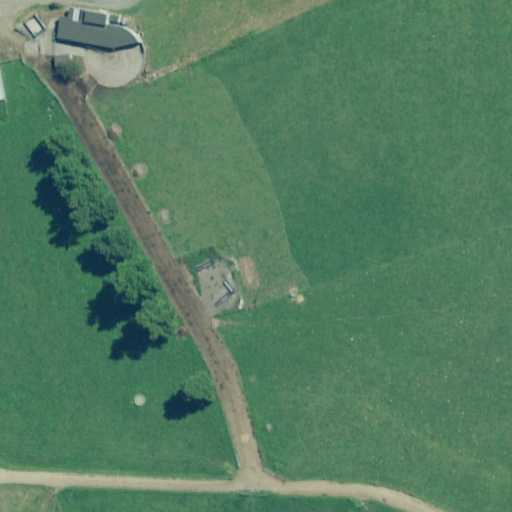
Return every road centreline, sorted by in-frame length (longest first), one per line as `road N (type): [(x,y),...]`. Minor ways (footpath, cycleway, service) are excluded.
road 1 (track): [(239,451),(35,42),(0,22)]
road 2 (track): [(239,451),(375,459),(487,511)]
road 3 (track): [(0,468),(239,451)]
